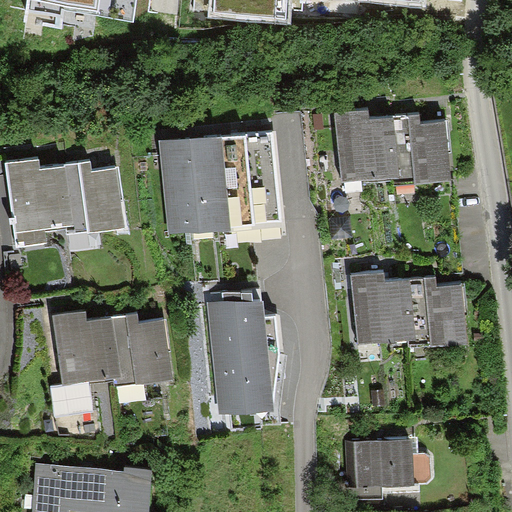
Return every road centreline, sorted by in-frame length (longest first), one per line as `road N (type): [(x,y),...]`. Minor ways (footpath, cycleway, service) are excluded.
road 1 (residential): [(511,353),(475,70),(480,0)]
road 2 (residential): [(305,511),(303,421),(314,355),(300,221)]
